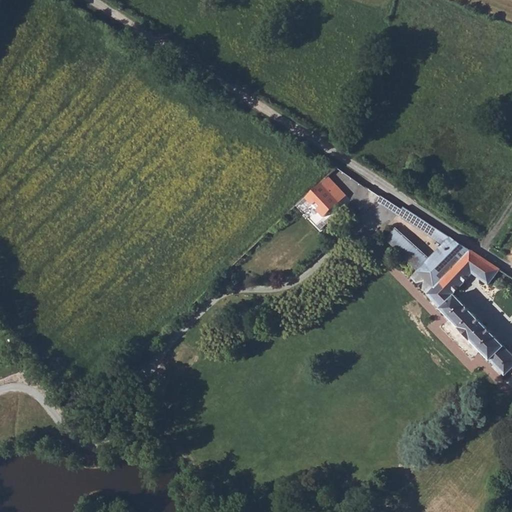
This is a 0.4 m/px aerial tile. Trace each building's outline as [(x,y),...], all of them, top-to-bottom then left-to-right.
[(320,181),(304,197),(323,216),(339,201),(320,181)] [(408,206),(406,209),(400,217),(410,225),(413,221),(417,225),(423,217),(408,206)] [(451,236),(419,269),(423,274),(434,286),(470,249),(451,236)] [(470,249),(434,286),(428,292),(505,375),(511,368),(511,356),(453,295),(473,274),(488,284),(500,269),(470,249)] [(511,276),(499,292),(511,302),(511,300),(511,276)] [(463,420),(457,426),(461,430),(464,433),(470,428),(463,420)] [(451,426),(439,437),(446,444),(457,433),(454,429),(451,426)] [(430,445),(419,455),(427,462),(437,452),(430,445)]
